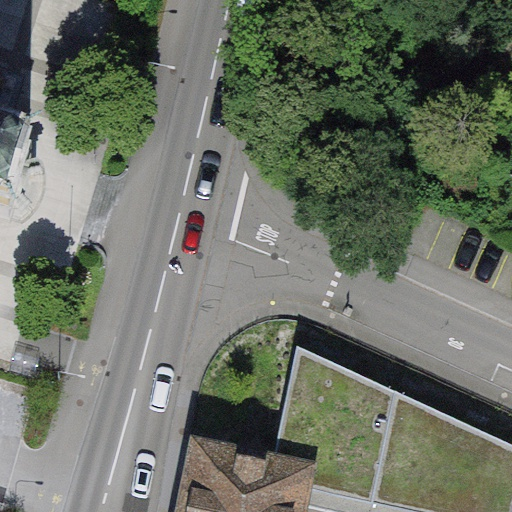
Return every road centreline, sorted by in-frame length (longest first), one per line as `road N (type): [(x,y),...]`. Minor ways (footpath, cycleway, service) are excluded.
road 1 (residential): [(178,227),(242,240),(511,360)]
road 2 (primary): [(178,227),(112,511)]
road 3 (primary): [(232,0),(178,227)]
